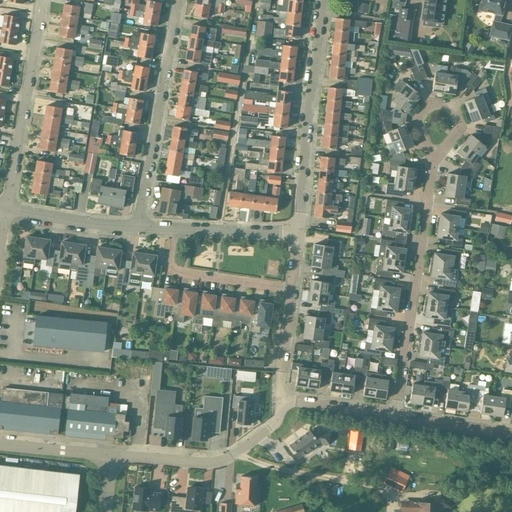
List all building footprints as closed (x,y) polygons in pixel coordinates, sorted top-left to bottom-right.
[(104,0),(104,10),(120,10),(119,0),(104,0)] [(130,10),(158,15),(160,3),(147,1),(146,6),(138,5),(139,0),(124,0),(124,3),(131,4),(130,10)] [(195,0),(195,4),(224,9),(225,0),(195,0)] [(260,0),(259,8),(269,10),(270,0),(260,0)] [(287,12),(300,14),(302,2),(282,0),(281,0),(283,0),(282,6),(277,6),(276,11),(287,12)] [(424,0),(422,20),(441,23),(444,0),(424,0)] [(489,36),(508,40),(511,26),(499,23),(504,0),(480,0),(478,10),(494,14),(489,36)] [(64,4),(62,15),(77,18),(78,13),(91,15),(93,4),(83,2),(82,8),(79,8),(79,7),(64,4)] [(193,16),(207,19),(208,12),(223,14),(224,9),(195,4),(193,16)] [(359,4),(357,13),(367,15),(369,5),(359,4)] [(413,10),(400,9),(396,33),(395,33),(394,31),(390,30),(389,32),(387,32),(386,41),(408,44),(409,35),(410,35),(413,10)] [(142,24),(156,27),(158,15),(130,10),(129,16),(143,18),(142,24)] [(121,14),(112,12),(110,22),(119,24),(121,14)] [(299,26),(300,14),(287,12),(286,19),(272,17),(272,16),(262,14),(261,20),(272,22),(285,24),(285,25),(299,26)] [(2,29),(17,32),(20,18),(4,15),(2,29)] [(62,15),(60,26),(88,31),(89,27),(81,26),(82,20),(77,19),(77,18),(62,15)] [(365,29),(366,22),(349,20),(335,18),(334,30),(347,32),(352,32),(357,33),(358,28),(365,29)] [(272,22),(261,20),(257,20),(255,37),(270,39),(272,22)] [(192,25),(190,37),(214,41),(216,29),(192,25)] [(299,26),(285,25),(285,30),(273,29),(273,35),(284,37),(297,38),(299,26)] [(58,36),(73,39),(74,33),(87,36),(88,31),(60,26),(58,36)] [(233,27),(232,34),(245,36),(246,29),(233,27)] [(0,37),(0,42),(15,45),(17,32),(2,29),(0,37)] [(109,30),(107,38),(115,39),(116,32),(109,30)] [(334,30),(333,42),(346,44),(347,32),(334,30)] [(124,43),(152,48),(154,36),(141,33),(140,39),(131,38),(131,39),(125,38),(124,42),(124,43)] [(190,37),(187,49),(200,51),(201,46),(212,48),(214,41),(190,37)] [(88,48),(100,50),(102,41),(89,39),(88,48)] [(136,57),(150,59),(152,48),(124,43),(124,42),(120,41),(119,46),(123,47),(123,48),(138,50),(136,57)] [(333,42),(331,54),(352,57),(352,51),(363,52),(364,46),(346,44),(333,42)] [(234,58),(243,59),(245,46),(236,44),(234,58)] [(388,44),(387,53),(411,57),(407,47),(388,44)] [(281,58),(294,59),(296,47),(283,45),(282,52),(271,50),(271,49),(257,48),(256,55),(281,58)] [(84,58),(70,56),(72,50),(56,48),(54,58),(83,63),(84,58)] [(185,61),(210,65),(212,54),(200,51),(187,49),(185,61)] [(419,52),(411,54),(416,67),(423,64),(419,52)] [(331,54),(330,66),(343,68),(344,61),(356,63),(356,57),(352,57),(331,54)] [(0,70),(10,73),(13,59),(0,56),(0,70)] [(105,65),(116,68),(118,60),(106,57),(105,65)] [(82,67),(83,63),(54,58),(52,70),(68,72),(69,65),(82,67)] [(280,70),(293,71),(294,59),(281,58),(280,64),(269,63),(270,61),(255,60),(254,67),(268,68),(280,70)] [(415,67),(421,80),(426,78),(421,65),(415,67)] [(118,76),(146,81),(149,68),(135,66),(134,72),(125,70),(125,72),(119,70),(118,75),(118,76)] [(343,73),(343,68),(330,66),(329,79),(342,80),(343,73)] [(267,75),(268,68),(254,67),(253,74),(267,75)] [(410,69),(415,83),(421,80),(415,67),(410,69)] [(443,93),(454,95),(456,81),(461,82),(463,84),(471,74),(466,70),(454,68),(452,75),(446,74),(443,93)] [(0,85),(8,87),(10,73),(0,70),(0,85)] [(66,80),(68,72),(52,70),(50,81),(79,86),(80,82),(66,80)] [(184,70),(181,82),(194,84),(195,79),(207,81),(208,74),(184,70)] [(268,85),(278,86),(278,82),(291,84),(293,71),(280,70),(279,75),(270,74),(268,85)] [(463,84),(468,87),(477,76),(472,72),(471,74),(463,84)] [(218,73),(217,81),(229,83),(237,85),(238,77),(230,76),(218,73)] [(432,91),(443,93),(446,74),(434,73),(432,91)] [(130,89),(144,92),(146,81),(118,76),(118,75),(112,74),(112,78),(123,80),(123,82),(132,83),(130,89)] [(468,87),(472,91),(481,80),(477,76),(468,87)] [(356,86),(371,88),(372,80),(357,78),(356,86)] [(115,91),(125,93),(126,87),(117,85),(117,82),(111,80),(109,90),(115,91)] [(78,91),(79,86),(50,81),(49,91),(64,94),(65,89),(78,91)] [(392,88),(413,105),(420,96),(402,81),(398,81),(392,88)] [(194,84),(181,82),(179,94),(199,97),(200,92),(207,93),(208,87),(194,85),(194,84)] [(355,95),(370,96),(371,88),(356,86),(355,95)] [(328,88),(326,100),(351,103),(351,102),(340,101),(341,96),(354,97),(355,91),(350,90),(341,89),(328,88)] [(392,102),(406,114),(413,105),(392,88),(398,93),(392,102)] [(224,97),(236,99),(237,92),(225,90),(224,97)] [(114,98),(124,100),(125,93),(115,91),(114,98)] [(269,102),(289,105),(290,92),(277,91),(276,96),(266,95),(266,93),(253,92),(252,100),(269,102)] [(463,102),(468,113),(485,106),(491,104),(486,93),(463,102)] [(179,94),(177,106),(190,108),(204,110),(206,99),(199,98),(199,97),(179,94)] [(112,108),(141,113),(143,101),(129,98),(128,106),(113,103),(112,108)] [(326,100),(325,112),(339,113),(339,106),(351,108),(351,103),(326,100)] [(289,105),(269,102),(269,108),(251,106),(251,112),(257,113),(287,117),(289,105)] [(222,103),(222,111),(230,111),(231,103),(222,103)] [(65,115),(66,111),(61,110),(61,109),(46,106),(44,116),(73,121),(73,120),(74,116),(65,115)] [(85,106),(83,114),(91,115),(92,107),(85,106)] [(175,118),(188,120),(189,115),(208,118),(209,111),(204,110),(190,108),(177,106),(175,118)] [(483,119),(485,123),(494,120),(492,114),(489,116),(485,106),(468,113),(472,123),(483,119)] [(101,122),(122,126),(123,121),(125,121),(125,122),(138,125),(141,113),(112,108),(112,112),(117,113),(116,118),(103,116),(101,122)] [(339,113),(325,112),(324,125),(337,127),(337,125),(338,119),(350,121),(351,114),(339,113)] [(289,117),(287,117),(257,113),(257,119),(240,117),(239,126),(264,129),(264,126),(273,127),(272,130),(278,130),(278,128),(286,129),(287,123),(288,123),(289,117)] [(89,123),(73,120),(73,121),(44,116),(42,128),(58,130),(59,123),(72,125),(88,128),(89,123)] [(387,133),(391,143),(409,136),(404,125),(392,130),(390,127),(391,123),(392,124),(393,118),(379,116),(378,121),(382,122),(382,124),(386,133),(387,133)] [(214,128),(228,131),(230,123),(215,120),(214,128)] [(93,121),(91,128),(98,129),(99,122),(93,121)] [(324,125),(323,136),(336,137),(337,130),(348,132),(348,126),(337,125),(337,127),(324,125)] [(483,131),(497,133),(498,127),(484,125),(483,131)] [(173,127),(171,138),(192,142),(193,136),(197,136),(198,131),(186,129),(173,127)] [(56,138),(58,130),(42,128),(40,140),(69,145),(69,140),(56,138)] [(135,145),(137,133),(123,131),(119,130),(118,137),(113,136),(112,137),(107,136),(107,140),(135,145)] [(212,138),(227,141),(228,133),(213,130),(212,138)] [(482,137),(496,139),(497,133),(483,131),(482,137)] [(463,144),(478,156),(484,147),(487,149),(491,145),(483,139),(480,143),(470,135),(463,144)] [(264,147),(283,150),(285,138),(271,136),(270,142),(246,139),(245,145),(246,145),(246,146),(264,148),(264,147)] [(336,137),(323,136),(321,148),(335,149),(335,143),(346,144),(347,138),(336,137)] [(388,161),(405,159),(401,151),(413,147),(409,136),(391,143),(395,153),(388,156),(388,161)] [(91,137),(88,153),(97,155),(97,154),(105,156),(106,150),(101,149),(102,139),(97,138),(91,137)] [(171,138),(169,150),(182,153),(183,147),(200,150),(201,144),(196,143),(192,142),(171,138)] [(69,145),(40,140),(38,149),(54,152),(55,147),(68,149),(69,145)] [(119,154),(133,157),(135,145),(107,140),(106,144),(112,145),(112,146),(120,148),(119,154)] [(460,167),(475,174),(477,169),(480,166),(474,161),(478,156),(463,144),(456,153),(465,161),(460,167)] [(217,159),(224,160),(226,149),(219,147),(217,159)] [(268,160),(282,162),(283,150),(264,147),(264,148),(263,153),(247,151),(246,157),(268,160)] [(194,155),(182,153),(169,150),(167,162),(186,166),(187,160),(193,161),(194,155)] [(84,173),(93,175),(97,155),(88,153),(84,173)] [(67,161),(82,163),(84,156),(68,154),(67,161)] [(320,157),(319,169),(332,171),(333,170),(333,165),(344,166),(345,159),(320,157)] [(215,171),(222,172),(224,160),(217,159),(215,171)] [(395,178),(414,180),(415,169),(403,167),(405,159),(388,161),(389,166),(388,170),(396,171),(395,178)] [(244,170),(267,172),(280,174),(282,162),(268,160),(267,166),(245,163),(244,170)] [(37,161),(35,172),(50,174),(69,177),(70,171),(64,170),(64,171),(51,169),(52,163),(37,161)] [(165,174),(177,176),(179,171),(190,173),(191,167),(186,166),(167,162),(165,174)] [(372,162),(371,173),(378,174),(379,163),(372,162)] [(445,185),(464,188),(465,177),(473,178),(475,174),(460,167),(459,175),(447,174),(445,185)] [(114,179),(116,169),(110,168),(108,178),(114,179)] [(227,206),(239,207),(241,194),(244,170),(234,168),(233,175),(237,175),(234,193),(229,192),(227,206)] [(346,172),(333,170),(332,171),(319,169),(318,182),(331,184),(331,182),(332,176),(345,178),(346,172)] [(48,185),(62,188),(63,180),(49,177),(50,174),(35,172),(33,182),(48,185)] [(370,174),(369,183),(379,184),(380,175),(370,174)] [(120,189),(113,188),(110,206),(112,207),(118,208),(122,208),(124,196),(131,197),(135,177),(122,175),(120,189)] [(189,176),(187,186),(200,188),(201,178),(189,176)] [(239,207),(252,209),(253,196),(256,177),(249,176),(247,195),(241,194),(239,207)] [(268,176),(267,183),(279,184),(280,178),(268,176)] [(484,177),(482,190),(490,191),(491,181),(484,177)] [(384,196),(399,198),(400,190),(412,191),(414,180),(395,178),(394,184),(386,183),(384,196)] [(97,204),(110,206),(113,188),(100,186),(101,180),(92,179),(90,195),(98,196),(97,204)] [(47,194),(59,196),(60,192),(47,190),(48,185),(33,182),(31,193),(46,195),(47,194)] [(252,209),(263,211),(265,198),(267,183),(262,182),(260,197),(253,196),(252,209)] [(343,183),(331,182),(331,184),(318,182),(316,194),(330,196),(330,194),(331,188),(342,190),(343,183)] [(162,188),(160,200),(184,205),(186,195),(200,198),(201,188),(200,188),(187,186),(185,185),(184,192),(162,188)] [(455,204),(469,206),(470,199),(462,198),(464,188),(445,185),(444,196),(456,198),(455,204)] [(271,198),(265,198),(263,211),(275,213),(277,199),(279,188),(272,187),(271,198)] [(341,195),(330,194),(330,196),(316,194),(315,206),(329,206),(329,200),(341,202),(341,195)] [(181,219),(186,220),(187,214),(183,214),(183,210),(175,209),(176,203),(184,205),(160,200),(157,212),(181,217),(181,219)] [(391,207),(390,219),(412,222),(413,214),(411,211),(411,210),(400,208),(400,202),(386,200),(385,206),(391,207)] [(314,217),(335,219),(336,214),(339,214),(340,208),(329,206),(315,206),(314,217)] [(435,225),(457,228),(459,217),(465,218),(466,212),(452,209),(451,215),(439,214),(439,216),(436,218),(435,225)] [(496,212),(494,221),(510,224),(511,216),(496,212)] [(381,235),(395,238),(396,232),(407,233),(408,231),(410,229),(412,222),(390,219),(389,225),(383,224),(381,235)] [(335,229),(350,230),(351,223),(336,222),(335,229)] [(490,234),(504,237),(506,227),(492,224),(490,234)] [(447,245),(461,247),(462,236),(456,235),(457,228),(435,225),(434,233),(436,236),(436,237),(447,239),(447,245)] [(34,264),(38,236),(30,235),(29,236),(29,237),(26,236),(22,263),(34,264)] [(51,267),(52,267),(54,253),(48,252),(49,240),(47,240),(47,239),(45,237),(38,236),(34,264),(35,258),(41,259),(40,271),(50,273),(51,267)] [(314,244),(312,255),(331,258),(332,252),(340,253),(341,242),(327,239),(326,246),(314,244)] [(394,242),(380,239),(378,257),(384,258),(406,261),(407,254),(405,251),(405,249),(394,247),(394,242)] [(52,267),(69,270),(74,241),(66,240),(64,242),(61,242),(60,254),(54,253),(52,267)] [(77,287),(85,288),(88,272),(87,272),(89,258),(83,257),(85,245),(83,245),(83,244),(81,243),(74,241),(69,270),(76,271),(74,281),(78,281),(77,287)] [(85,288),(92,289),(93,276),(105,278),(109,247),(102,245),(100,247),(97,247),(95,259),(89,258),(87,272),(88,272),(85,288)] [(105,275),(123,278),(125,263),(119,262),(121,251),(118,250),(117,248),(109,247),(105,278),(105,275)] [(431,257),(429,265),(451,268),(458,269),(460,251),(446,249),(445,255),(434,253),(433,255),(431,257)] [(125,263),(123,278),(129,279),(130,272),(141,274),(145,252),(137,251),(135,252),(135,253),(133,252),(131,264),(125,263)] [(145,252),(141,274),(140,281),(152,283),(156,256),(154,255),(152,253),(145,252)] [(322,275),(324,276),(336,277),(338,266),(330,265),(331,258),(312,255),(310,267),(323,269),(322,275)] [(375,275),(389,277),(390,271),(402,273),(402,271),(405,269),(406,261),(384,258),(383,265),(381,265),(376,267),(375,275)] [(476,271),(483,272),(485,261),(478,260),(476,271)] [(484,274),(494,276),(496,261),(486,260),(484,274)] [(441,285),(455,287),(456,280),(450,279),(451,268),(429,265),(428,272),(430,275),(430,277),(442,279),(441,285)] [(12,281),(19,282),(21,267),(14,266),(12,281)] [(355,292),(358,274),(352,274),(350,291),(355,292)] [(311,280),(309,291),(328,294),(329,284),(337,285),(338,278),(336,277),(324,276),(323,282),(311,280)] [(379,291),(378,298),(400,301),(401,293),(399,291),(399,289),(388,287),(389,281),(374,279),(373,286),(373,290),(379,291)] [(150,301),(156,302),(158,288),(152,287),(150,301)] [(165,312),(174,313),(177,291),(177,290),(175,290),(175,288),(168,287),(168,289),(158,288),(156,302),(153,318),(164,319),(165,312)] [(184,315),(193,316),(196,294),(196,293),(194,293),(194,290),(187,289),(187,292),(177,291),(174,313),(173,321),(183,322),(184,315)] [(425,297),(424,304),(445,308),(446,302),(452,303),(454,291),(440,289),(439,295),(428,293),(427,295),(425,297)] [(320,304),(319,311),(333,313),(335,302),(327,301),(328,294),(309,291),(308,303),(320,304)] [(211,326),(215,296),(213,296),(213,293),(206,292),(206,295),(196,294),(193,316),(192,324),(211,326)] [(35,300),(45,301),(46,294),(36,293),(35,300)] [(231,322),(234,299),(232,298),(232,296),(225,295),(225,298),(215,296),(211,326),(221,328),(222,321),(231,322)] [(241,323),(250,325),(253,302),(251,301),(251,299),(244,298),(244,301),(234,299),(231,322),(230,329),(240,331),(241,323)] [(369,315),(383,317),(384,311),(396,312),(396,311),(399,309),(400,301),(378,298),(376,309),(370,308),(369,315)] [(249,332),(259,333),(260,326),(269,328),(272,304),(270,304),(270,302),(263,301),(263,303),(253,302),(250,325),(249,332)] [(471,303),(469,311),(477,312),(478,304),(471,303)] [(435,324),(449,326),(450,318),(448,315),(446,314),(445,314),(445,308),(424,304),(422,312),(424,315),(424,317),(436,318),(435,324)] [(304,327),(322,330),(323,323),(331,325),(333,313),(319,311),(318,318),(306,316),(304,327)] [(33,345),(103,352),(106,323),(36,316),(33,345)] [(372,337),(394,340),(395,333),(393,330),(393,328),(382,326),(383,321),(369,318),(367,330),(373,331),(372,337)] [(313,347),(328,349),(329,342),(321,340),(322,330),(304,327),(302,338),(314,340),(313,347)] [(419,336),(418,344),(440,347),(448,348),(449,340),(447,340),(448,330),(434,328),(433,334),(422,332),(422,334),(419,336)] [(363,354),(377,356),(378,350),(390,352),(390,350),(393,348),(394,340),(372,337),(371,344),(365,343),(363,354)] [(313,347),(299,344),(298,351),(312,353),(313,347)] [(418,344),(417,352),(419,354),(418,356),(430,358),(429,364),(443,366),(444,360),(445,355),(439,354),(440,347),(418,344)] [(112,358),(148,359),(148,350),(112,349),(112,358)] [(148,361),(162,362),(163,351),(149,350),(148,361)] [(504,371),(511,372),(511,351),(510,351),(508,360),(506,360),(506,363),(504,363),(502,365),(502,368),(504,371)] [(187,361),(195,361),(196,354),(188,353),(187,361)] [(208,364),(223,365),(223,357),(209,356),(208,364)] [(228,365),(240,367),(241,359),(228,358),(228,365)] [(295,386),(306,388),(309,369),(303,368),(303,366),(302,364),(292,363),(291,369),(297,370),(295,386)] [(224,368),(213,367),(212,376),(224,377),(224,368)] [(306,388),(318,389),(320,377),(325,378),(327,369),(320,368),(314,370),(309,369),(306,388)] [(329,391),(340,393),(343,374),(332,372),(329,391)] [(374,398),(376,379),(377,374),(367,372),(367,375),(360,374),(359,383),(364,384),(362,396),(374,398)] [(340,393),(351,394),(354,376),(343,374),(340,393)] [(385,399),(388,381),(386,381),(385,377),(385,375),(377,374),(376,379),(374,398),(385,399)] [(442,381),(442,380),(435,379),(435,382),(424,380),(423,386),(420,404),(432,406),(434,388),(441,389),(441,386),(442,381)] [(444,408),(456,410),(458,391),(448,390),(449,382),(442,381),(441,386),(441,389),(440,395),(446,396),(444,408)] [(420,404),(423,386),(412,384),(409,403),(420,404)] [(469,399),(475,400),(477,386),(470,385),(469,385),(465,390),(465,392),(458,391),(456,410),(467,411),(469,399)] [(480,413),(491,415),(494,396),(488,396),(488,392),(484,391),(485,387),(477,386),(475,400),(481,401),(480,413)] [(9,430),(57,435),(60,408),(61,408),(62,395),(2,388),(1,402),(12,403),(9,430)] [(500,397),(494,396),(491,415),(502,417),(504,404),(511,405),(511,390),(503,389),(501,391),(500,397)] [(65,435),(113,440),(113,436),(121,437),(121,438),(127,439),(130,437),(130,430),(127,430),(128,422),(123,422),(124,415),(116,414),(117,404),(107,403),(108,397),(71,394),(69,408),(67,408),(65,435)] [(191,439),(206,440),(207,432),(219,433),(222,398),(204,396),(202,418),(193,418),(191,439)] [(233,396),(232,408),(238,408),(237,423),(239,423),(239,425),(247,426),(247,424),(249,424),(250,417),(251,417),(251,412),(252,412),(253,413),(254,405),(253,405),(252,405),(253,398),(233,396)] [(0,428),(9,430),(12,403),(1,402),(0,401),(0,428)] [(156,403),(153,428),(165,429),(165,436),(179,438),(181,418),(173,417),(174,405),(156,403)] [(327,445),(329,432),(317,431),(312,435),(309,430),(288,446),(298,458),(311,449),(313,451),(321,445),(327,445)] [(355,432),(352,449),(364,451),(366,434),(355,432)] [(290,456),(284,461),(286,464),(292,465),(295,462),(290,456)] [(0,511),(74,511),(79,475),(0,465),(0,511)] [(383,484),(401,492),(409,477),(391,468),(383,484)] [(258,504),(259,486),(256,486),(257,477),(241,476),(240,485),(236,485),(235,493),(236,493),(236,504),(255,505),(255,504),(258,504)] [(134,511),(144,511),(145,511),(147,511),(147,510),(158,511),(160,494),(149,492),(150,489),(135,487),(132,509),(135,509),(134,511)] [(170,511),(190,511),(191,508),(200,509),(202,489),(188,488),(186,500),(179,499),(179,497),(172,496),(170,511)] [(203,501),(211,501),(211,492),(203,492),(203,501)] [(230,511),(231,504),(221,503),(220,511),(230,511)] [(440,511),(441,503),(404,503),(404,511),(416,511),(415,511),(440,511)]
